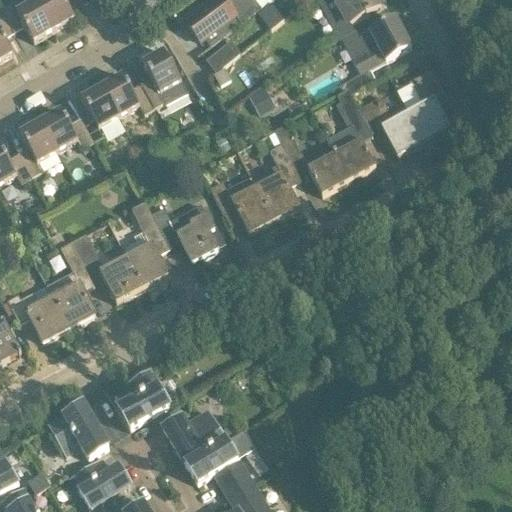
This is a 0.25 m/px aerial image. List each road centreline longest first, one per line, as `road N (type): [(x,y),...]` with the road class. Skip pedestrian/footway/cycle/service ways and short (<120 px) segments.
road 1 (residential): [(0,410),(477,174)]
road 2 (residential): [(511,186),(417,0)]
road 3 (residential): [(0,110),(119,46),(148,0)]
